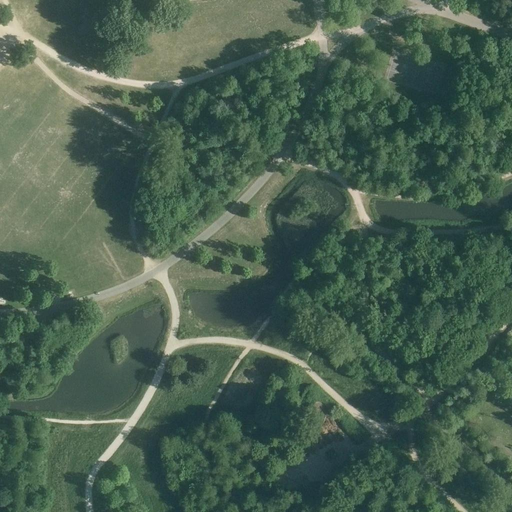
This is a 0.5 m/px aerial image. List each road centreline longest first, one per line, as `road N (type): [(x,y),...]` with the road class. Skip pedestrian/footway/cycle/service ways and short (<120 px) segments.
road 1 (unknown): [(433,402),(367,339),(364,229)]
road 2 (track): [(511,315),(426,411),(376,435)]
road 3 (unknown): [(152,148),(58,83),(19,35)]
